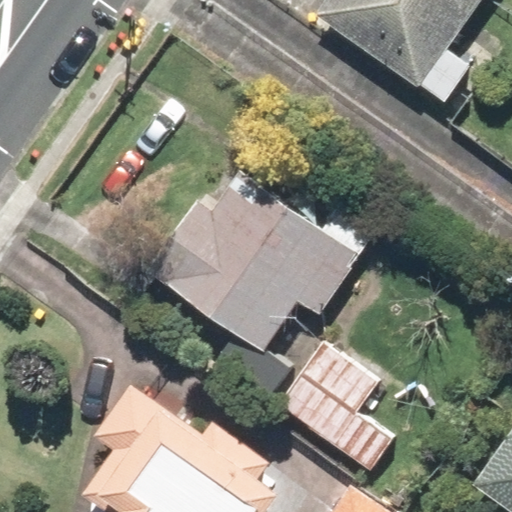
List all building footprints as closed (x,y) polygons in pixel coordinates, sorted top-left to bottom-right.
[(333,0),(323,15),(450,104),(476,66),(450,47),(482,0),(333,0)] [(207,195),(153,264),(269,352),(303,308),(321,321),(387,234),(341,199),(319,228),(246,173),(221,206),(207,195)] [(322,337),(279,403),(375,466),(394,437),(358,414),(382,377),(322,337)] [(101,511),(262,511),(280,489),(264,477),(275,462),(218,421),(208,435),(131,380),(92,435),(116,452),(83,499),(101,511)] [(511,425),(473,479),(511,507),(511,425)] [(395,511),(358,484),(337,511),(395,511)]
